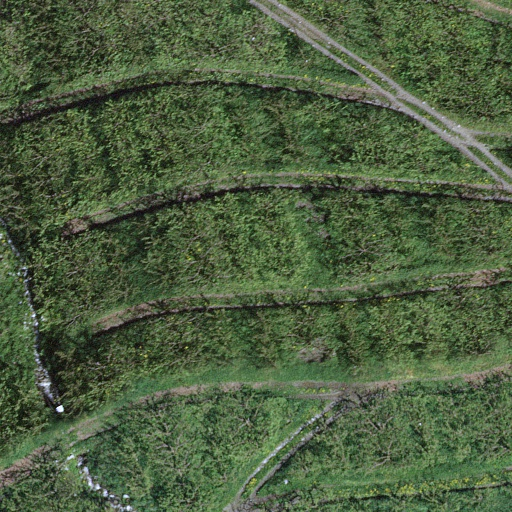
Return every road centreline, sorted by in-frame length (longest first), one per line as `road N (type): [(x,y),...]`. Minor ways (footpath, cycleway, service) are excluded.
road 1 (track): [(511,364),(343,395),(294,430),(237,511)]
road 2 (track): [(271,0),(511,178)]
